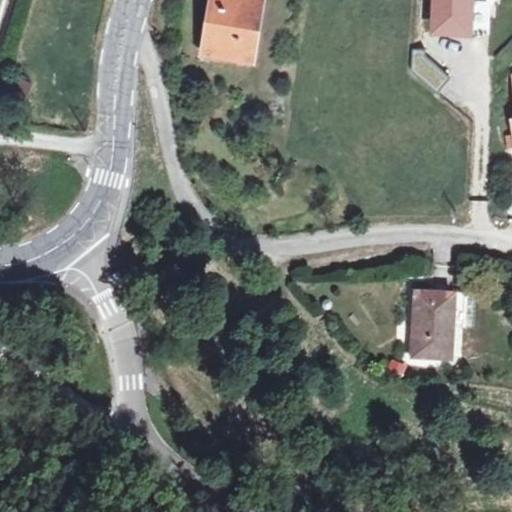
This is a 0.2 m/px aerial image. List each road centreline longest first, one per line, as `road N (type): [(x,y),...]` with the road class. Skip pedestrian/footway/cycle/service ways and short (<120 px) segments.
road 1 (residential): [(511,245),(432,234),(268,251),(234,243),(202,221),(183,192),(144,56),(122,41)]
road 2 (tertiary): [(155,462),(121,320),(84,257),(65,242)]
road 3 (secondary): [(122,41),(108,177),(92,217),(65,242)]
road 4 (track): [(155,462),(106,422),(0,364)]
